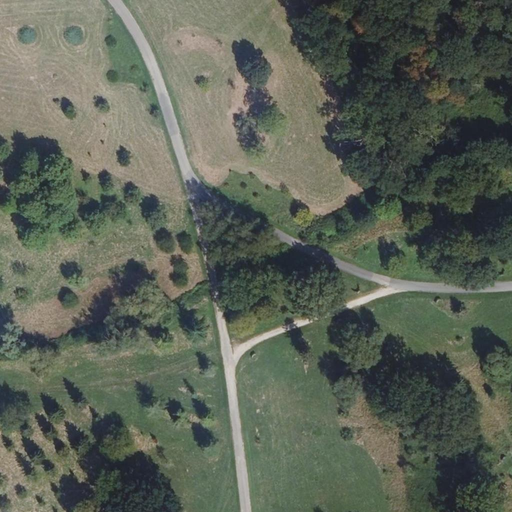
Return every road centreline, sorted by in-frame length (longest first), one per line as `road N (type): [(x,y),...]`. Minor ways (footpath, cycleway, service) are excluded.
road 1 (track): [(511,34),(468,43),(448,72),(441,101),(445,152),(456,175),(443,287)]
road 2 (track): [(0,395),(31,386),(95,386),(223,355)]
